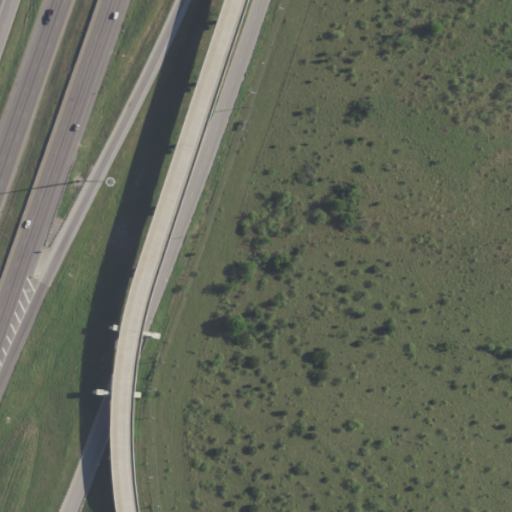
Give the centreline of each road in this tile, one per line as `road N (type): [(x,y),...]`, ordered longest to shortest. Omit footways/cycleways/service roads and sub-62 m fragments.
road 1 (secondary): [(55,511),(234,0)]
road 2 (motorway): [(125,511),(121,444),(133,290),(227,0)]
road 3 (motorway): [(0,366),(176,0)]
road 4 (motorway): [(0,302),(105,0)]
road 5 (motorway): [(56,0),(0,165)]
